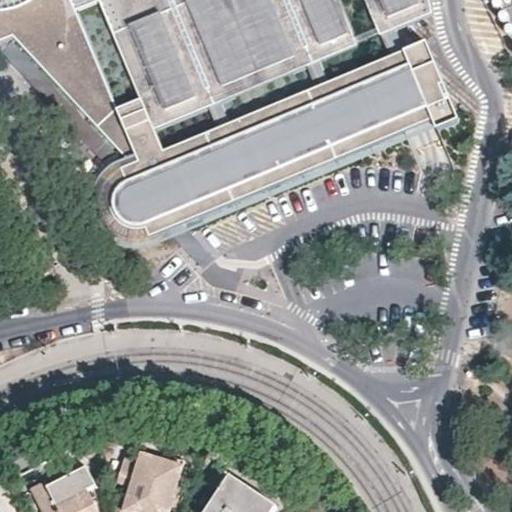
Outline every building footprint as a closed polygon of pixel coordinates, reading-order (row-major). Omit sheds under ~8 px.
[(68,0),(31,0),(0,13),(0,36),(5,34),(135,176),(142,173),(129,147),(120,125),(77,21),(68,0)] [(0,0),(0,13),(31,0),(0,0)] [(398,39),(432,23),(427,0),(68,0),(77,21),(101,10),(144,116),(153,137),(156,143),(211,117),(223,112),(309,76),(322,71),(357,54),(335,0),(365,0),(384,45),(398,39)] [(398,39),(384,45),(393,68),(407,62),(398,39)] [(462,132),(429,53),(407,62),(393,68),(331,94),(319,99),(233,135),(221,140),(142,173),(135,176),(126,180),(130,192),(123,198),(119,205),(116,212),(118,223),(122,231),(128,235),(136,239),(144,239),(150,237),(153,248),(435,130),(440,140),(462,132)] [(322,71),(309,76),(319,99),(331,94),(322,71)] [(233,135),(223,112),(211,117),(221,140),(233,135)] [(144,116),(120,125),(129,147),(153,137),(144,116)] [(218,269),(194,242),(178,249),(207,280),(218,269)] [(171,511),(186,466),(162,458),(142,452),(140,458),(127,454),(120,474),(134,478),(123,511),(171,511)] [(48,511),(105,511),(90,480),(99,475),(89,456),(57,472),(50,476),(48,471),(32,479),(48,511)] [(264,511),(274,511),(282,501),(253,482),(231,468),(221,484),(223,486),(207,511),(264,511)]
